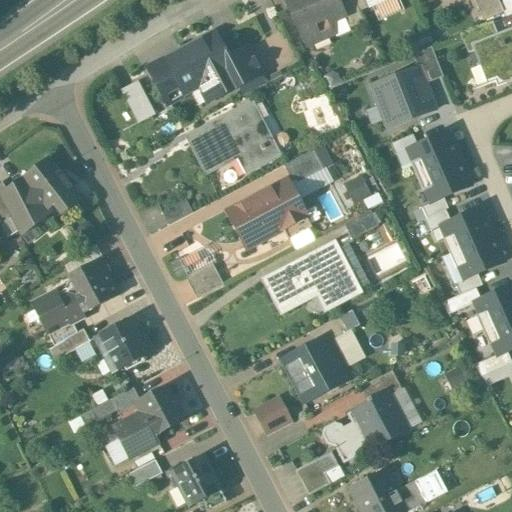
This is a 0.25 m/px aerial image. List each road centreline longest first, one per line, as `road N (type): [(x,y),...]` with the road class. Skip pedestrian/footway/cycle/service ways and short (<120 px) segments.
road 1 (residential): [(52,87),(274,511)]
road 2 (residential): [(52,87),(198,0)]
road 3 (residential): [(511,224),(471,125),(511,108)]
